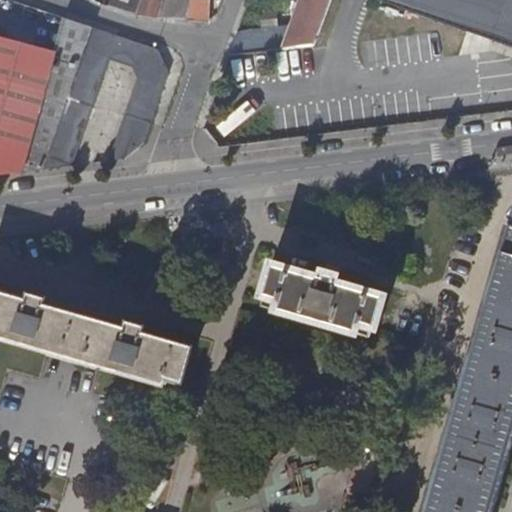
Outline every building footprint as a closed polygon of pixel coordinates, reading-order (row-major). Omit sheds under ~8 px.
[(102,0),(101,2),(139,14),(143,0),(102,0)] [(143,0),(139,14),(170,17),(175,0),(143,0)] [(175,0),(170,17),(185,18),(190,4),(191,0),(175,0)] [(300,44),(315,43),(319,33),(330,0),(300,0),(284,47),(295,45),(300,44)] [(511,0),(377,0),(376,3),(511,50),(511,0)] [(46,159),(93,26),(68,18),(58,49),(0,33),(0,172),(24,170),(46,159)] [(128,65),(165,58),(160,48),(93,26),(46,159),(76,150),(111,59),(128,65)] [(238,46),(264,49),(266,35),(239,32),(238,46)] [(511,226),(428,511),(489,511),(511,435),(511,226)] [(272,263),(261,297),(278,301),(275,311),(357,335),(360,326),(377,330),(387,297),(337,282),(338,276),(323,271),(322,278),(272,263)] [(0,291),(0,336),(46,350),(102,366),(165,384),(167,376),(184,382),(194,348),(144,333),(145,327),(129,322),(127,328),(44,305),(46,299),(30,294),(29,300),(0,291)]
